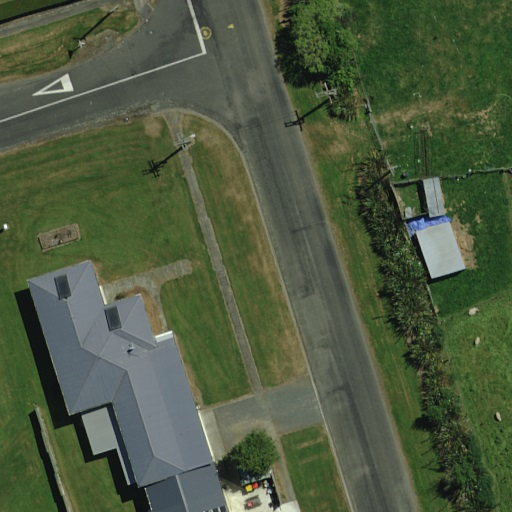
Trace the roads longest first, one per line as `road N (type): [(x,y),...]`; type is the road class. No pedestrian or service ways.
road 1 (residential): [(243,41),(388,511)]
road 2 (residential): [(0,121),(243,41)]
